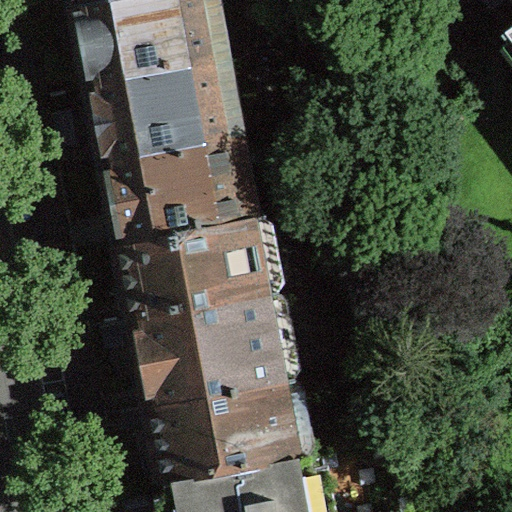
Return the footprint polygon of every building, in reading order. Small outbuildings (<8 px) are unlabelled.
[(216,58),(204,0),(92,0),(73,4),(87,82),(216,58)] [(511,26),(503,34),(511,46),(511,26)] [(231,137),(216,58),(87,82),(102,161),(231,137)] [(246,215),(231,137),(102,161),(117,239),(246,215)] [(250,214),(246,215),(117,239),(132,316),(264,291),(250,214)] [(281,378),(264,291),(132,316),(149,403),(281,378)] [(295,455),(281,378),(149,403),(163,480),(295,455)] [(321,511),(310,452),(295,455),(163,480),(169,511),(321,511)]
